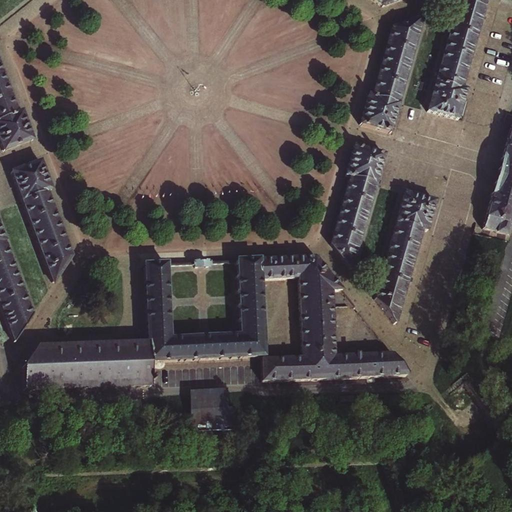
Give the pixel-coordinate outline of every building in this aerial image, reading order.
[(406,0),(366,0),(381,9),(406,0)] [(487,0),(470,0),(455,6),(423,113),(457,122),(466,91),(463,90),(487,0)] [(422,17),(389,29),(370,97),(365,95),(356,127),(388,136),(422,17)] [(0,67),(0,151),(3,159),(35,147),(22,113),(17,115),(0,67)] [(492,174),(476,233),(509,243),(511,230),(511,123),(506,121),(492,174)] [(348,181),(351,182),(330,254),(349,269),(357,265),(386,162),(356,153),(348,181)] [(41,166),(12,178),(24,209),(20,210),(53,291),(74,261),(48,199),(53,197),(41,166)] [(438,207),(404,198),(373,307),(396,335),(423,237),(429,239),(438,207)] [(0,232),(0,312),(14,348),(34,319),(7,254),(9,253),(0,232)] [(313,259),(257,261),(259,283),(294,281),(298,359),(262,360),(258,361),(259,385),(411,381),(390,355),(333,358),(330,294),(340,293),(313,259)] [(164,265),(140,266),(143,343),(144,365),(148,365),(258,361),(262,360),(259,283),(257,261),(233,261),(236,336),(232,336),(209,337),(198,337),(175,338),(167,338),(164,265)] [(143,343),(34,348),(18,369),(19,395),(149,389),(148,365),(144,365),(143,343)] [(188,393),(188,396),(188,405),(190,430),(227,429),(225,403),(225,395),(225,391),(188,393)]
